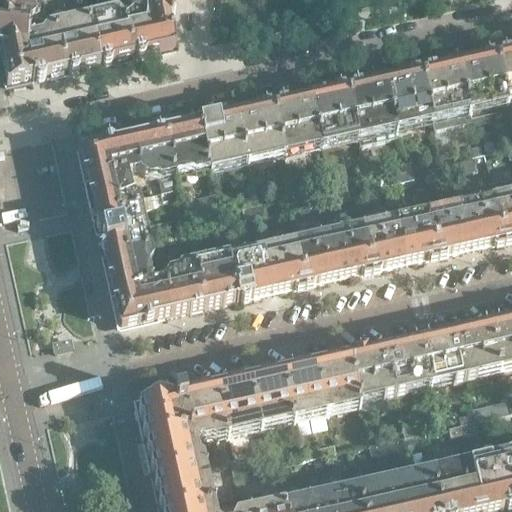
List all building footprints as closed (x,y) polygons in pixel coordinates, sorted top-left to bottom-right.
[(33,23),(34,0),(0,0),(0,27),(29,31),(33,23)] [(171,14),(172,0),(129,0),(127,16),(131,21),(170,25),(171,22),(172,22),(174,21),(174,16),(172,14),(171,14)] [(133,64),(125,26),(119,20),(88,28),(98,71),(102,70),(103,72),(104,73),(110,72),(111,70),(111,69),(133,64)] [(174,54),(169,27),(170,27),(170,25),(131,21),(125,26),(133,64),(135,63),(135,64),(137,65),(142,64),(143,62),(143,61),(174,55),(174,54)] [(33,86),(24,48),(27,47),(28,41),(29,31),(0,27),(0,62),(6,88),(9,90),(30,86),(30,87),(33,86)] [(98,71),(88,28),(56,35),(66,79),(69,78),(69,79),(71,80),(76,79),(77,77),(77,76),(98,71)] [(66,79),(56,35),(43,38),(41,40),(34,42),(28,41),(27,47),(24,48),(33,86),(36,85),(36,86),(38,88),(43,86),(44,85),(44,83),(66,79)] [(511,108),(511,60),(509,61),(507,59),(500,61),(498,64),(508,110),(511,108)] [(508,110),(498,64),(492,65),(490,63),(483,65),(482,68),(459,73),(469,119),(508,110)] [(469,119),(459,73),(435,78),(433,76),(426,78),(424,80),(421,81),(432,127),(469,119)] [(432,127),(421,81),(418,82),(416,80),(409,81),(407,84),(385,89),(396,135),(432,127)] [(396,135),(385,89),(361,94),(359,92),(352,94),(350,97),(348,97),(359,143),(396,135)] [(359,143),(348,97),(344,98),(342,96),(335,98),(333,100),(311,106),(321,152),(359,143)] [(321,152),(311,106),(287,111),(285,109),(278,111),(276,113),(274,114),(284,160),(321,152)] [(284,160),(274,114),(270,115),(268,113),(261,114),(259,117),(236,122),(247,169),(284,160)] [(247,169),(236,122),(214,127),(211,125),(204,127),(203,130),(199,130),(210,177),(247,169)] [(210,177),(199,130),(165,138),(174,179),(192,175),(198,180),(210,177)] [(174,179),(165,138),(132,145),(140,179),(144,184),(155,181),(158,183),(174,179)] [(140,179),(132,145),(81,157),(88,188),(127,180),(128,180),(130,181),(140,179)] [(466,175),(464,165),(452,168),(454,178),(466,175)] [(139,217),(135,200),(131,201),(127,180),(88,188),(96,227),(139,217)] [(263,210),(262,201),(255,203),(257,212),(263,210)] [(511,201),(510,202),(511,206),(495,209),(504,251),(511,249),(511,248),(511,201)] [(257,212),(255,203),(247,205),(249,213),(257,212)] [(504,251),(495,209),(480,213),(479,208),(462,212),(471,255),(493,250),(496,252),(504,251)] [(471,255),(462,212),(443,216),(444,221),(429,224),(438,266),(445,264),(446,260),(471,255)] [(148,255),(139,217),(96,227),(105,265),(148,255)] [(438,266),(429,224),(414,228),(412,224),(396,228),(406,269),(426,265),(430,267),(438,266)] [(406,269),(396,228),(377,232),(378,235),(362,239),(372,280),(378,278),(380,275),(406,269)] [(372,280),(362,239),(347,242),(346,238),(329,242),(338,284),(360,280),(363,282),(372,280)] [(338,284),(329,242),(312,246),(313,250),(297,254),(306,295),(313,294),(315,290),(338,284)] [(306,295),(297,254),(281,257),(280,253),(263,256),(273,299),(294,294),(298,297),(306,295)] [(152,290),(148,273),(152,272),(148,255),(105,265),(113,303),(153,294),(152,290)] [(273,299),(263,256),(245,261),(245,265),(231,269),(239,306),(240,306),(243,309),(248,308),(249,304),(273,299)] [(239,306),(231,269),(230,265),(196,272),(205,314),(239,306)] [(205,314),(196,272),(182,275),(180,278),(167,281),(163,288),(165,287),(172,321),(205,314)] [(172,321),(165,287),(163,288),(152,290),(153,294),(113,303),(120,333),(172,321)] [(511,326),(501,329),(501,328),(491,330),(489,331),(489,332),(499,375),(511,371),(511,326)] [(499,375),(489,332),(489,331),(486,331),(477,333),(478,335),(455,340),(465,387),(478,384),(477,379),(499,375)] [(465,387),(455,340),(431,345),(431,343),(421,345),(421,346),(419,346),(419,348),(429,389),(451,384),(453,390),(465,387)] [(72,354),(70,345),(53,349),(55,358),(72,354)] [(429,389),(419,348),(419,346),(417,347),(416,346),(407,348),(408,350),(384,355),(395,402),(407,399),(406,395),(429,389)] [(395,402),(384,355),(364,360),(364,358),(352,361),(352,363),(349,363),(359,409),(360,412),(375,408),(373,401),(381,400),(383,405),(395,402)] [(359,409),(349,363),(346,364),(343,362),(336,363),(335,366),(315,371),(325,417),(359,409)] [(325,417),(315,371),(295,375),(293,373),(286,374),(285,378),(282,378),(292,424),(325,417)] [(292,424),(282,378),(279,379),(277,377),(270,378),(269,381),(247,386),(257,432),(292,424)] [(257,432),(247,386),(229,390),(226,388),(220,389),(218,392),(215,393),(225,439),(257,432)] [(225,439),(215,393),(213,394),(213,393),(211,391),(204,393),(202,396),(190,399),(187,403),(180,405),(186,435),(196,441),(211,438),(216,442),(225,439)] [(186,435),(180,405),(174,407),(173,402),(138,410),(145,444),(186,435)] [(462,429),(460,422),(437,427),(439,434),(462,429)] [(198,460),(194,458),(192,449),(196,441),(186,435),(145,444),(153,482),(201,472),(198,460)] [(335,457),(333,449),(321,452),(323,460),(335,457)] [(323,460),(321,452),(308,454),(310,463),(323,460)] [(310,463),(308,454),(299,457),(301,465),(310,463)] [(511,511),(511,496),(505,464),(490,467),(489,462),(468,467),(478,511),(511,511)] [(241,471),(239,463),(228,465),(230,474),(241,471)] [(478,511),(468,467),(448,472),(449,476),(433,480),(440,511),(478,511)] [(242,480),(241,471),(230,474),(232,482),(242,480)] [(189,511),(209,508),(201,472),(153,482),(159,511),(189,511)] [(440,511),(433,480),(416,484),(415,479),(394,484),(400,511),(440,511)] [(244,489),(242,480),(232,482),(234,491),(244,489)] [(400,511),(394,484),(372,488),(373,493),(359,497),(362,511),(400,511)] [(246,498),(244,489),(234,491),(236,500),(246,498)] [(362,511),(359,497),(341,501),(340,495),(320,500),(322,511),(362,511)] [(322,511),(320,500),(299,505),(300,509),(287,511),(322,511)]
